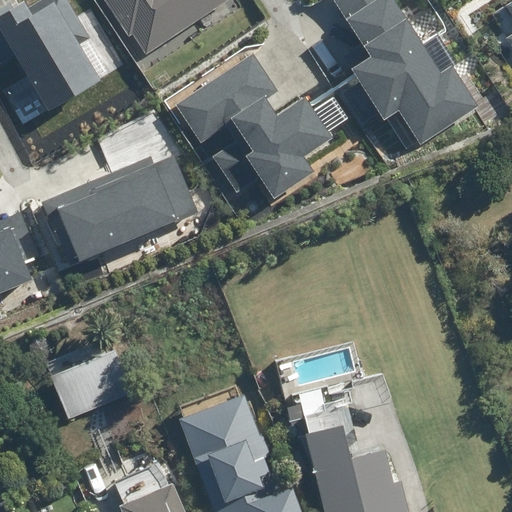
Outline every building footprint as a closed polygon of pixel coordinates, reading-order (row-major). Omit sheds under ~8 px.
[(9,0),(0,5),(0,75),(13,68),(45,123),(109,87),(85,45),(98,37),(77,0),(9,0)] [(106,0),(147,59),(231,0),(106,0)] [(440,71),(394,0),(334,0),(371,57),(351,70),(384,121),(399,111),(420,144),(480,106),(452,63),(440,71)] [(511,0),(509,0),(503,4),(511,16),(511,29),(506,33),(511,42),(511,0)] [(259,177),(274,198),(314,172),(303,155),(331,137),(305,98),(277,117),(266,101),(280,92),(254,53),(174,105),(200,144),(235,121),(244,136),(213,156),(237,192),(259,177)] [(44,201),(70,264),(199,211),(176,155),(153,164),(150,157),(44,201)] [(0,294),(33,281),(25,262),(38,257),(19,211),(0,218),(0,294)] [(49,376),(66,419),(136,392),(119,349),(49,376)] [(177,413),(214,511),(301,511),(290,482),(279,487),(271,465),(267,467),(263,455),(270,453),(262,432),(259,432),(242,388),(177,413)] [(318,458),(311,460),(312,465),(306,466),(315,501),(321,499),(323,511),(408,511),(405,498),(365,508),(350,449),(345,451),(341,435),(314,442),(318,458)] [(163,474),(120,491),(123,498),(118,499),(123,511),(185,511),(171,476),(165,478),(163,474)] [(0,483),(0,509),(9,506),(0,483)]
